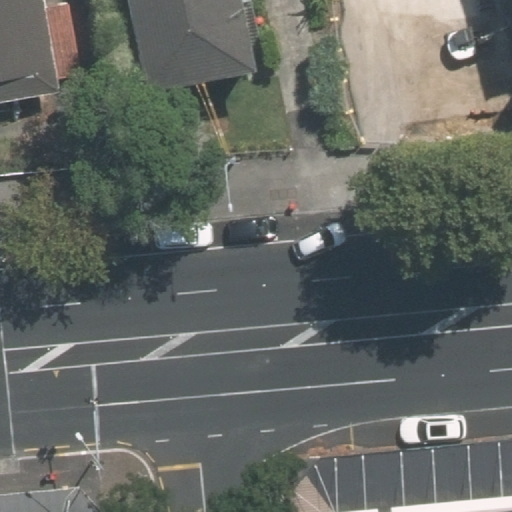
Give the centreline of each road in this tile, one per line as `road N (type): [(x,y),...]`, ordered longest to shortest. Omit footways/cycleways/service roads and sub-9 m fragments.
road 1 (secondary): [(189,339),(511,311)]
road 2 (secondary): [(0,358),(189,339)]
road 3 (residential): [(189,339),(207,511)]
